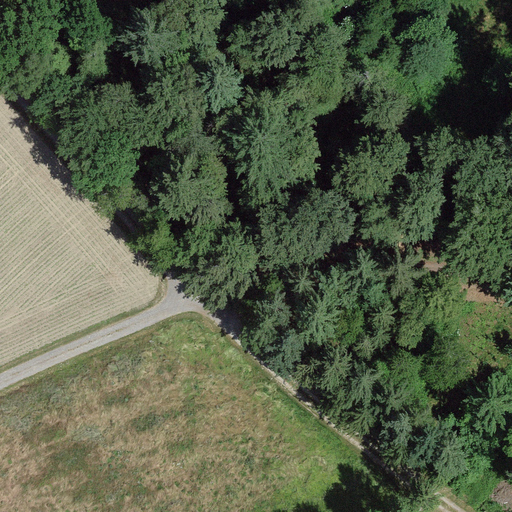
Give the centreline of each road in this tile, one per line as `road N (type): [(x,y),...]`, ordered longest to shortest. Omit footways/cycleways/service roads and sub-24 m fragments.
road 1 (track): [(198,298),(310,404),(455,511)]
road 2 (track): [(198,298),(276,280),(511,283)]
road 3 (track): [(0,76),(198,298)]
road 4 (track): [(0,386),(198,298)]
